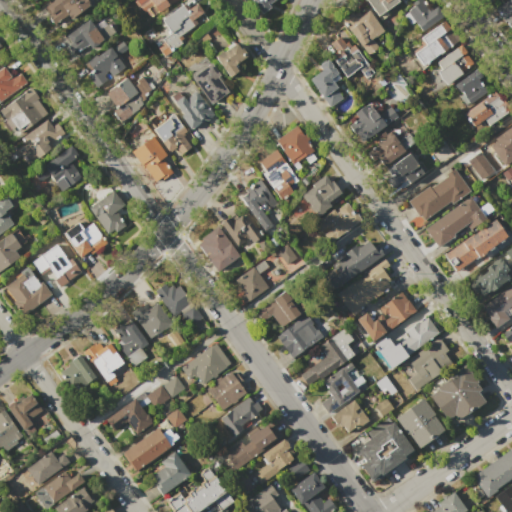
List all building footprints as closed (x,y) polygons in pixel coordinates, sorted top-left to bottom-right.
[(45,5),(51,0),(74,0),(75,1),(76,0),(84,0),(88,5),(70,18),(67,15),(54,25),(48,15),(51,13),(45,5)] [(136,0),(165,0),(169,5),(150,19),(144,10),(152,5),(147,0),(145,0),(140,5),(136,0)] [(252,0),(275,0),(260,11),(252,0)] [(365,0),(396,0),(397,1),(385,10),(388,14),(380,20),(365,0)] [(404,7),(413,0),(420,0),(429,12),(436,7),(442,16),(421,31),(414,21),(410,24),(403,15),(407,12),(404,7)] [(494,8),(505,0),(511,0),(511,26),(509,29),(494,8)] [(163,57),(156,47),(163,42),(162,40),(169,34),(160,21),(185,3),(188,8),(195,3),(202,13),(194,19),(197,23),(180,35),(183,39),(180,40),(182,43),(163,57)] [(342,19),(352,12),(353,14),(357,11),(360,15),(368,9),(383,30),(371,39),(377,47),(368,54),(342,19)] [(66,35),(88,19),(94,26),(102,20),(106,25),(109,23),(114,32),(91,49),(88,44),(73,55),(66,46),(71,43),(66,35)] [(443,20),(457,39),(421,65),(407,46),(443,20)] [(372,70),(364,76),(358,67),(345,77),(324,48),(339,36),(345,43),(347,42),(351,46),(353,45),(372,70)] [(113,48),(122,41),(127,48),(118,55),(113,48)] [(213,57),(222,50),(223,52),(228,48),(227,46),(232,43),(235,43),(239,49),(241,48),(246,56),(235,64),(237,66),(235,67),(237,70),(227,77),(213,57)] [(444,84),(436,72),(442,68),(437,62),(460,45),(473,63),(444,84)] [(95,88),(87,75),(89,73),(89,72),(92,70),(86,62),(96,54),(97,55),(109,47),(124,68),(115,74),(109,73),(107,71),(105,72),(106,73),(103,75),(104,77),(103,82),(95,88)] [(329,107),(309,79),(321,70),(318,66),(326,60),(340,78),(333,83),(336,87),(334,88),(341,97),(329,107)] [(211,63),(220,75),(216,77),(227,91),(209,104),(190,77),(211,63)] [(0,68),(3,66),(10,75),(12,74),(14,77),(19,73),(26,83),(0,101),(0,68)] [(475,67),(486,82),(481,86),(485,92),(477,99),(476,97),(465,105),(459,96),(460,95),(452,84),(475,67)] [(118,121),(110,110),(113,107),(103,93),(126,77),(133,87),(138,83),(136,81),(141,77),(147,84),(151,82),(154,87),(150,90),(152,91),(144,97),(145,99),(141,102),(143,104),(118,121)] [(0,110),(29,89),(47,113),(19,133),(14,127),(8,131),(2,122),(5,119),(0,112),(0,110)] [(463,112),(493,90),(502,103),(505,101),(510,108),(488,124),(484,119),(473,126),(463,112)] [(174,106),(176,105),(173,101),(182,95),(184,99),(195,91),(212,115),(205,121),(204,119),(189,130),(179,116),(181,115),(174,106)] [(362,142),(356,133),(354,134),(348,126),(358,118),(354,113),(368,103),(377,116),(390,107),(397,116),(362,142)] [(186,133),(182,136),(189,145),(178,153),(173,147),(167,152),(152,130),(169,118),(168,117),(168,116),(171,114),(173,114),(186,133)] [(19,150),(27,145),(22,138),(47,120),(51,127),(55,124),(63,135),(50,144),(52,147),(29,163),(19,150)] [(274,140),(295,125),(302,135),(305,133),(309,138),(306,140),(313,150),(310,152),(315,159),(308,164),(302,157),(296,161),(301,167),(296,170),(274,140)] [(511,158),(503,165),(488,146),(495,141),(493,138),(511,125),(511,158)] [(391,133),(397,142),(401,139),(400,138),(403,136),(404,137),(408,134),(413,141),(408,144),(409,145),(404,149),(403,147),(402,148),(404,150),(383,165),(377,157),(372,161),(365,152),(391,133)] [(151,137),(164,155),(160,158),(170,171),(154,182),(132,151),(151,137)] [(68,145),(76,156),(72,159),(82,174),(59,190),(48,175),(38,182),(30,171),(68,145)] [(275,150),(296,180),(288,186),(291,191),(279,199),(261,174),(264,171),(258,162),(275,150)] [(408,153),(422,173),(408,183),(405,178),(392,188),(385,178),(390,175),(386,169),(408,153)] [(473,153),(482,165),(469,174),(461,162),(473,153)] [(469,191),(451,204),(449,202),(423,220),(420,215),(418,216),(407,201),(428,186),(430,188),(446,176),(445,174),(452,168),(469,191)] [(324,174),(329,182),(331,180),(340,192),(338,193),(326,201),(329,205),(323,210),(324,211),(317,216),(314,213),(313,214),(299,195),(312,186),(310,184),(324,174)] [(237,195),(259,179),(276,202),(262,212),(270,223),(262,229),(237,195)] [(87,207),(111,190),(122,205),(115,210),(125,224),(115,231),(113,229),(106,234),(87,207)] [(0,232),(0,198),(3,196),(11,206),(4,211),(13,224),(0,232)] [(424,229),(469,196),(478,208),(487,202),(492,209),(484,216),(485,217),(469,229),(466,224),(453,234),(454,236),(438,248),(424,229)] [(313,223),(333,209),(335,212),(338,210),(337,209),(345,202),(353,213),(354,212),(360,219),(329,242),(323,234),(329,230),(326,226),(319,231),(313,223)] [(218,223),(227,216),(231,221),(245,211),(262,235),(250,244),(246,238),(235,246),(218,223)] [(506,236),(456,273),(447,261),(452,257),(449,251),(494,219),(497,224),(501,221),(507,229),(503,231),(506,236)] [(105,243),(90,253),(88,250),(79,257),(62,233),(77,222),(83,229),(91,223),(105,243)] [(216,225),(238,255),(216,271),(196,244),(201,240),(199,237),(216,225)] [(0,269),(0,240),(10,233),(20,247),(14,250),(19,256),(0,269)] [(324,275),(333,268),(330,265),(332,263),(333,264),(336,262),(336,261),(345,254),(343,252),(355,244),(357,247),(367,239),(373,249),(376,247),(381,254),(332,289),(328,283),(329,282),(324,275)] [(55,243),(67,260),(71,258),(80,271),(58,287),(53,279),(55,278),(49,269),(41,275),(31,261),(55,243)] [(482,296),(478,290),(474,293),(468,284),(486,270),(485,268),(491,263),(501,257),(510,269),(504,273),(508,278),(482,296)] [(383,258),(388,266),(382,270),(389,280),(386,282),(390,287),(373,300),(372,298),(359,308),(360,309),(352,315),(336,293),(356,279),(356,278),(359,275),(361,279),(367,274),(366,272),(369,270),(368,269),(383,258)] [(244,303),(242,301),(241,301),(238,297),(244,293),(234,280),(253,266),(253,267),(263,260),(270,269),(260,277),(267,287),(249,300),(244,303)] [(50,293),(22,313),(4,287),(21,275),(18,272),(28,265),(39,280),(37,281),(38,283),(42,281),(50,293)] [(187,303),(190,308),(192,306),(200,317),(188,326),(180,315),(182,314),(179,309),(171,315),(153,291),(164,283),(167,288),(171,285),(174,289),(178,285),(190,301),(187,303)] [(511,303),(506,308),(510,313),(506,316),(508,318),(494,327),(488,319),(490,318),(481,307),(511,284),(511,303)] [(254,311),(284,289),(292,300),(295,298),(303,309),(279,326),(271,315),(261,322),(254,311)] [(356,319),(365,312),(372,322),(376,319),(375,318),(380,314),(384,320),(389,316),(386,313),(383,315),(378,308),(401,292),(407,300),(414,310),(371,341),(356,319)] [(130,312),(142,303),(144,305),(146,304),(149,308),(156,303),(171,323),(150,338),(130,312)] [(291,357),(276,337),(280,334),(279,333),(300,318),(301,318),(306,314),(312,323),(310,324),(315,330),(317,329),(321,335),(291,357)] [(372,346),(384,337),(385,339),(387,338),(393,346),(397,343),(398,343),(408,336),(404,331),(417,322),(418,323),(427,317),(438,332),(388,368),(372,346)] [(126,357),(116,343),(119,340),(111,329),(119,323),(121,326),(128,320),(146,344),(139,349),(138,348),(126,357)] [(500,335),(511,326),(511,344),(509,340),(506,343),(500,335)] [(343,328),(351,339),(345,344),(353,354),(319,379),(318,378),(307,386),(299,375),(324,356),(317,347),(343,328)] [(83,352),(92,344),(93,346),(104,338),(122,362),(110,371),(118,381),(109,388),(83,352)] [(414,390),(406,380),(415,374),(405,360),(437,338),(447,351),(444,353),(451,363),(414,390)] [(179,367),(195,356),(194,354),(198,352),(199,353),(213,343),(229,365),(202,385),(196,376),(194,378),(193,376),(188,379),(179,367)] [(59,372),(68,365),(66,363),(77,355),(93,377),(83,385),(80,381),(70,388),(59,372)] [(327,413),(319,403),(330,395),(326,391),(328,389),(322,381),(349,362),(352,366),(344,373),(351,382),(359,376),(364,382),(356,387),(358,390),(327,413)] [(464,365),(477,382),(475,383),(479,389),(476,392),(483,402),(458,420),(453,414),(445,420),(428,396),(437,389),(436,388),(452,376),(451,374),(464,365)] [(230,370),(233,375),(237,373),(245,385),(242,387),(245,392),(220,410),(205,389),(230,370)] [(173,376),(182,387),(170,396),(161,385),(173,376)] [(167,397),(153,407),(145,395),(159,385),(167,397)] [(6,407),(14,400),(17,403),(28,395),(40,410),(28,419),(31,423),(22,430),(6,407)] [(219,418),(249,396),(253,403),(255,402),(261,410),(240,425),(243,429),(233,437),(219,418)] [(133,398),(151,423),(136,434),(126,421),(113,430),(105,419),(133,398)] [(374,406),(384,398),(391,408),(380,416),(374,406)] [(394,418),(421,398),(443,428),(417,447),(407,433),(405,434),(394,418)] [(328,416),(351,399),(366,420),(343,437),(328,416)] [(165,416),(176,408),(184,419),(173,427),(165,416)] [(0,410),(1,410),(21,437),(3,450),(0,446),(0,410)] [(269,422),(280,436),(235,469),(224,454),(240,442),(243,445),(249,440),(246,436),(258,428),(259,430),(269,422)] [(372,483),(360,465),(365,461),(357,450),(364,445),(362,443),(390,422),(413,453),(372,483)] [(135,471),(121,453),(156,427),(161,434),(168,429),(172,435),(174,433),(177,437),(171,441),(172,444),(156,455),(157,457),(150,463),(149,461),(135,471)] [(259,483),(252,474),(267,463),(261,455),(283,439),(293,453),(290,455),(293,458),(259,483)] [(471,477),(511,447),(511,476),(496,488),(496,489),(486,497),(484,495),(478,500),(473,492),(479,488),(471,477)] [(36,484),(25,469),(50,451),(55,458),(61,454),(67,462),(36,484)] [(160,495),(153,485),(157,482),(152,475),(163,467),(160,462),(173,452),(189,474),(160,495)] [(299,458),(306,468),(294,477),(286,467),(299,458)] [(230,501),(218,510),(212,502),(198,511),(174,511),(166,500),(178,490),(184,498),(188,495),(186,492),(191,488),(193,491),(200,486),(199,484),(203,481),(198,474),(206,468),(230,501)] [(82,481),(45,508),(33,492),(63,470),(69,478),(76,473),(82,481)] [(312,473),(323,488),(315,493),(322,502),(327,498),(334,507),(327,511),(309,511),(302,502),(300,503),(289,489),(312,473)] [(506,511),(494,496),(511,482),(511,507),(506,511)] [(247,511),(242,504),(270,484),(277,494),(272,498),(280,508),(277,510),(279,511),(284,508),(287,511),(247,511)] [(83,511),(55,511),(53,508),(83,486),(95,503),(83,511)] [(423,511),(425,511),(430,511),(439,506),(437,503),(442,499),(441,497),(445,494),(446,496),(452,492),(466,510),(463,511),(423,511)] [(23,511),(21,511),(9,511),(7,509),(17,502),(23,511)]
